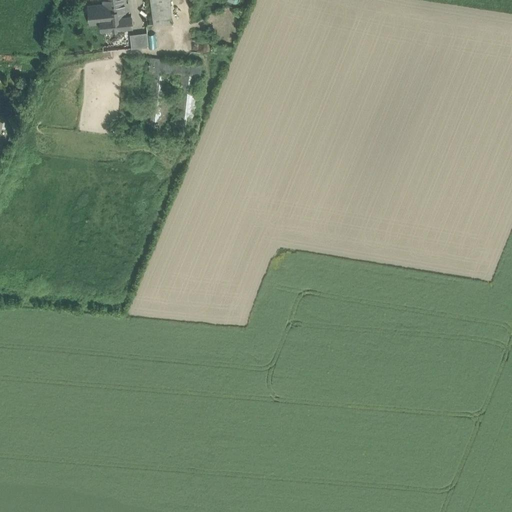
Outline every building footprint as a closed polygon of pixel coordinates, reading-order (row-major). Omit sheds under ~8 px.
[(170,0),(150,0),(153,23),(172,22),(170,0)] [(125,2),(104,4),(105,18),(101,18),(101,22),(102,29),(103,29),(132,26),(132,25),(131,16),(131,15),(130,15),(127,16),(126,2),(125,2)] [(104,4),(89,6),(91,23),(101,22),(101,18),(105,18),(104,4)] [(147,33),(131,35),(132,48),(149,46),(147,33)] [(148,57),(128,55),(120,130),(139,132),(148,57)] [(202,63),(151,57),(149,69),(172,71),(178,72),(201,74),(202,63)] [(172,71),(149,69),(142,132),(165,134),(172,71)] [(201,74),(178,72),(171,135),(194,138),(201,74)]
